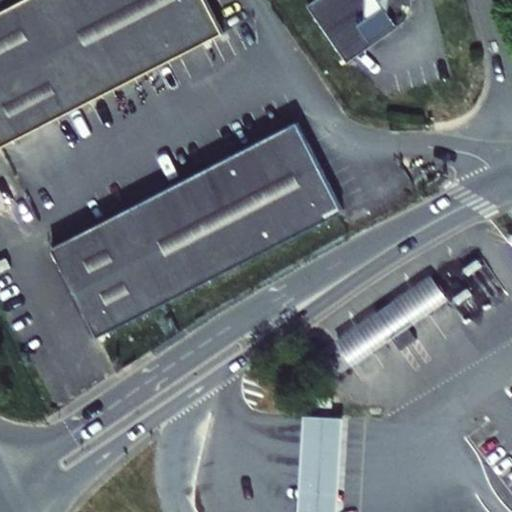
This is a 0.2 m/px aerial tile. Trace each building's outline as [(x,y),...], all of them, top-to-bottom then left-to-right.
[(0,139),(4,147),(225,32),(208,0),(70,0),(0,36),(0,139)] [(415,7),(413,0),(324,0),(308,11),(347,69),(405,30),(410,23),(413,20),(415,7)] [(55,248),(101,337),(346,211),(300,122),(55,248)] [(511,242),(503,249),(511,260),(511,242)] [(403,329),(442,302),(425,278),(386,305),(403,329)] [(386,305),(369,316),(386,341),(395,353),(411,342),(403,329),(386,305)] [(347,367),(386,341),(369,316),(330,343),(347,367)] [(334,396),(319,396),(319,406),(334,407),(334,396)] [(337,511),(343,417),(303,415),(297,511),(337,511)]
